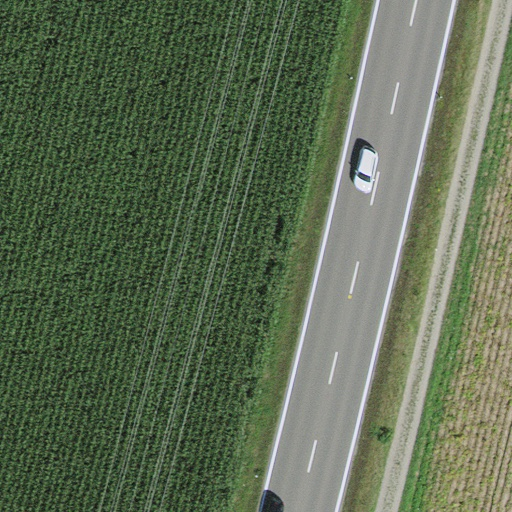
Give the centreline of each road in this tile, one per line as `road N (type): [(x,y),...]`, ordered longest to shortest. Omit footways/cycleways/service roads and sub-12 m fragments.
road 1 (primary): [(424,0),(296,511)]
road 2 (track): [(378,511),(492,0)]
